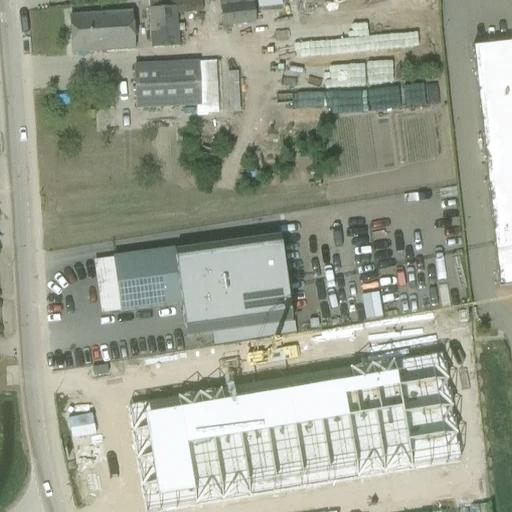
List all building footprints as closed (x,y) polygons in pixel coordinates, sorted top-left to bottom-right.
[(147,0),(148,10),(150,50),(179,47),(176,15),(202,14),(201,0),(147,0)] [(222,29),(255,25),(253,4),(252,0),(218,0),(219,7),(222,29)] [(293,0),(294,14),(338,12),(338,0),(293,0)] [(71,55),(134,50),(132,13),(69,17),(71,55)] [(511,43),(472,47),(497,290),(511,288),(511,43)] [(218,105),(215,62),(194,64),(194,62),(133,67),(135,91),(136,111),(197,107),(197,106),(218,105)] [(329,102),(364,102),(364,85),(329,85),(329,102)] [(113,261),(96,263),(102,313),(181,304),(185,338),(293,323),(281,238),(172,253),(172,251),(112,259),(113,261)] [(459,354),(140,386),(153,504),(471,471),(459,354)]
